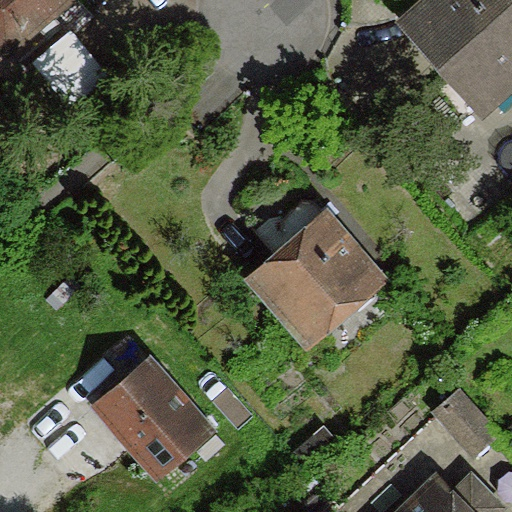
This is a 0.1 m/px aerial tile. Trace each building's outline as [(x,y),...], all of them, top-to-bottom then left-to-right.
[(0,0),(0,37),(11,50),(67,0),(0,0)] [(511,78),(511,0),(436,0),(412,21),(485,102),(511,78)] [(279,256),(326,215),(314,202),(304,202),(283,219),(282,235),(270,245),(279,256)] [(381,281),(326,215),(279,256),(256,276),(311,342),(381,281)] [(212,429),(153,361),(99,407),(125,437),(139,425),(172,463),(212,429)] [(499,439),(460,395),(437,415),(476,460),(499,439)] [(475,481),(455,499),(466,511),(493,511),(499,507),(475,481)] [(466,511),(455,499),(440,483),(406,511),(466,511)]
